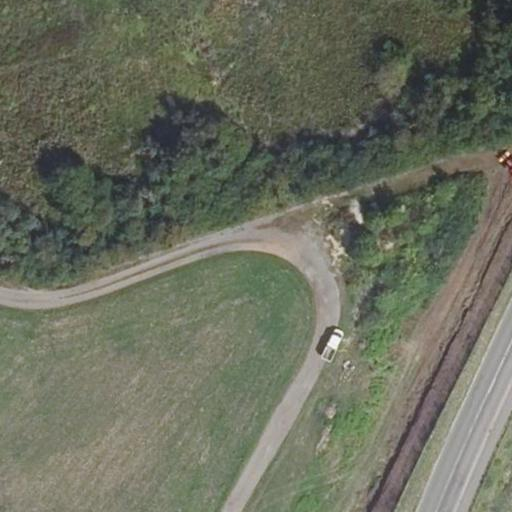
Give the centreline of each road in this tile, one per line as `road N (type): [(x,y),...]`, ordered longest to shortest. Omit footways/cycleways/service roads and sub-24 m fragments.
road 1 (track): [(242,511),(330,330),(327,280),(307,248),(270,229),(25,307),(0,298)]
road 2 (secondary): [(511,343),(436,511)]
